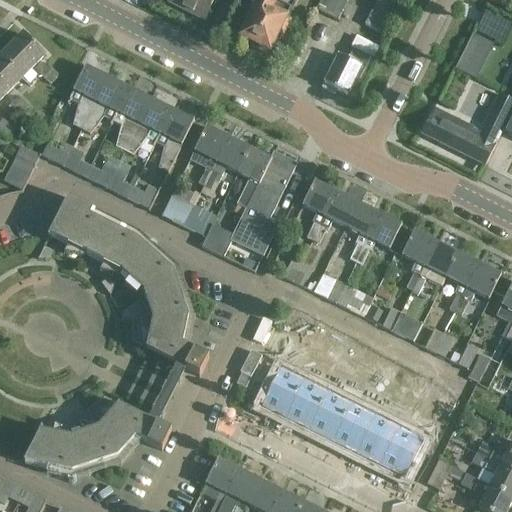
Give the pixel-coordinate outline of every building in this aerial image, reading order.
[(215,0),(170,0),(168,5),(204,23),(215,0)] [(283,38),(291,22),(286,20),(291,10),(276,3),(277,0),(261,0),(242,39),(254,45),(252,49),(266,56),(267,52),(270,53),(278,36),(283,38)] [(343,16),(348,6),(335,0),(326,0),(324,6),(343,16)] [(380,0),(376,0),(373,8),(395,20),(400,10),(380,0)] [(380,0),(400,10),(405,1),(402,0),(380,0)] [(343,16),(324,6),(319,15),(338,25),(343,16)] [(395,20),(373,8),(368,17),(390,29),(395,20)] [(363,26),(385,38),(390,29),(368,17),(363,26)] [(287,60),(310,71),(327,33),(303,23),(287,60)] [(467,75),(483,42),(472,36),(455,69),(467,75)] [(1,59),(22,80),(45,58),(23,37),(1,59)] [(381,49),(359,38),(353,50),(375,61),(381,49)] [(348,62),(339,58),(323,90),(334,96),(336,93),(347,98),(355,82),(361,85),(373,61),(353,51),(348,62)] [(0,102),(22,80),(1,59),(0,60),(0,102)] [(40,76),(51,87),(60,78),(49,67),(40,76)] [(73,129),(81,133),(108,80),(86,69),(73,95),(67,106),(68,107),(70,103),(78,107),(73,129)] [(130,91),(108,80),(81,133),(90,137),(104,120),(112,124),(110,128),(111,128),(130,91)] [(124,155),(151,101),(130,91),(111,128),(113,125),(121,129),(115,150),(124,155)] [(511,102),(500,96),(482,134),(435,110),(422,136),(484,167),(497,141),(511,112),(511,102)] [(10,107),(20,118),(29,109),(18,99),(10,107)] [(172,112),(151,101),(124,155),(133,159),(147,142),(155,146),(153,149),(153,150),(172,112)] [(168,176),(182,149),(195,123),(172,112),(153,150),(154,150),(156,146),(164,150),(159,172),(168,176)] [(16,128),(3,122),(0,129),(0,134),(11,140),(16,128)] [(198,186),(204,189),(229,140),(207,129),(194,155),(208,162),(204,170),(206,171),(198,186)] [(251,151),(229,140),(204,189),(211,192),(215,183),(219,185),(226,171),(238,177),(251,151)] [(41,159),(63,170),(73,150),(62,144),(58,154),(47,148),(41,159)] [(15,159),(35,169),(41,158),(20,147),(15,159)] [(84,155),(73,150),(63,170),(84,181),(90,169),(80,164),(84,155)] [(237,206),(247,211),(271,161),(251,151),(238,177),(249,183),(237,206)] [(230,244),(262,259),(279,226),(270,222),(297,167),(274,156),(271,161),(247,211),(233,238),(230,244)] [(2,183),(23,194),(35,169),(15,159),(2,183)] [(84,181),(106,192),(116,171),(106,166),(101,175),(90,169),(84,181)] [(127,177),(116,171),(106,192),(127,202),(133,190),(123,185),(127,177)] [(337,195),(315,184),(302,209),(303,210),(303,209),(316,216),(312,224),(314,225),(306,241),(312,244),(337,195)] [(144,196),(133,190),(127,202),(149,213),(160,192),(149,187),(144,196)] [(358,205),(337,195),(312,244),(318,247),(326,231),(328,232),(332,224),(346,230),(358,205)] [(183,230),(194,209),(173,199),(163,220),(183,230)] [(47,242),(80,267),(101,225),(89,219),(93,212),(68,200),(47,242)] [(355,265),(380,216),(358,205),(346,230),(359,237),(355,246),(357,247),(349,262),(355,265)] [(194,209),(183,230),(205,240),(215,219),(194,209)] [(402,227),(380,216),(355,265),(361,268),(369,253),(371,254),(375,245),(388,252),(389,253),(402,227)] [(120,275),(121,275),(137,243),(101,225),(80,267),(81,267),(81,268),(82,268),(120,274),(120,275)] [(213,227),(202,248),(223,259),(230,244),(233,238),(213,227)] [(414,233),(401,259),(402,260),(403,259),(415,265),(411,274),(413,275),(406,291),(411,294),(424,269),(436,244),(414,233)] [(137,243),(121,275),(121,276),(142,294),(143,295),(173,275),(137,243)] [(424,269),(411,294),(417,297),(425,282),(440,289),(445,280),(458,255),(436,244),(424,269)] [(38,262),(52,262),(54,253),(44,249),(38,262)] [(458,255),(445,280),(458,287),(454,296),(456,297),(449,312),(455,315),(479,266),(458,255)] [(258,267),(246,261),(242,268),(254,275),(258,267)] [(283,279),(293,284),(302,266),(292,261),(283,279)] [(312,270),(302,266),(293,284),(303,289),(312,270)] [(501,277),(479,266),(455,315),(460,318),(468,303),(470,304),(475,295),(487,302),(488,303),(501,277)] [(352,272),(345,287),(336,306),(364,320),(369,312),(361,308),(366,298),(354,291),(361,277),(352,272)] [(143,295),(152,322),(188,320),(173,275),(143,295)] [(109,298),(116,285),(107,280),(101,286),(109,298)] [(327,302),(336,306),(345,287),(336,282),(327,302)] [(502,339),(511,343),(511,341),(511,286),(501,309),(502,310),(497,319),(508,325),(502,339)] [(370,309),(369,312),(364,320),(378,327),(383,315),(370,309)] [(391,334),(400,316),(389,310),(380,329),(391,334)] [(410,321),(400,316),(391,334),(401,339),(410,321)] [(152,322),(131,323),(132,330),(132,338),(132,345),(178,369),(183,347),(188,320),(152,322)] [(321,326),(318,333),(328,338),(332,331),(326,328),(321,326)] [(332,331),(328,338),(339,344),(343,337),(336,333),(332,331)] [(433,355),(443,337),(433,332),(423,350),(433,355)] [(453,342),(443,337),(433,355),(444,361),(453,342)] [(209,360),(183,347),(178,369),(199,379),(209,360)] [(462,359),(458,368),(468,373),(477,353),(467,348),(462,359)] [(368,350),(365,357),(375,362),(379,355),(368,349),(368,350)] [(379,355),(375,362),(386,367),(390,360),(379,355)] [(454,355),(450,364),(458,368),(462,359),(454,355)] [(479,357),(468,380),(479,385),(490,362),(479,357)] [(280,375),(263,411),(287,422),(306,383),(282,372),(280,375)] [(415,373),(412,380),(423,385),(426,378),(415,373)] [(426,378),(423,385),(433,391),(437,384),(426,378)] [(306,383),(287,422),(290,424),(310,434),(329,395),(306,383)] [(329,395),(310,434),(311,434),(332,445),(334,446),(353,407),(329,395)] [(117,461),(136,440),(150,424),(104,401),(98,405),(92,410),(86,413),(97,431),(117,461)] [(353,407),(334,446),(353,455),(357,458),(377,419),(353,407)] [(377,419),(357,458),(374,466),(381,469),(400,431),(377,419)] [(150,424),(136,440),(162,453),(171,434),(150,424)] [(25,467),(25,466),(72,476),(71,440),(71,439),(69,440),(41,434),(42,432),(41,431),(24,466),(25,467)] [(117,461),(97,431),(71,440),(72,476),(117,461)] [(400,431),(381,469),(395,476),(404,481),(424,442),(400,431)] [(482,445),(477,455),(511,473),(511,433),(508,442),(501,438),(495,451),(482,445)] [(511,473),(477,455),(471,466),(495,478),(490,487),(489,489),(511,500),(511,473)] [(218,461),(201,496),(216,504),(212,511),(219,511),(240,472),(218,461)] [(481,511),(507,511),(511,504),(511,500),(489,489),(490,487),(439,462),(427,487),(440,493),(448,478),(462,485),(461,487),(474,493),(473,494),(484,499),(478,510),(481,511)] [(166,495),(181,500),(189,476),(175,471),(166,495)] [(233,511),(238,503),(248,508),(261,483),(240,472),(219,511),(233,511)] [(11,487),(1,482),(0,482),(0,490),(8,494),(11,487)] [(261,483),(248,508),(255,511),(272,511),(282,493),(261,483)] [(22,492),(11,487),(8,494),(18,500),(22,492)] [(299,511),(303,504),(282,493),(272,511),(299,511)]
